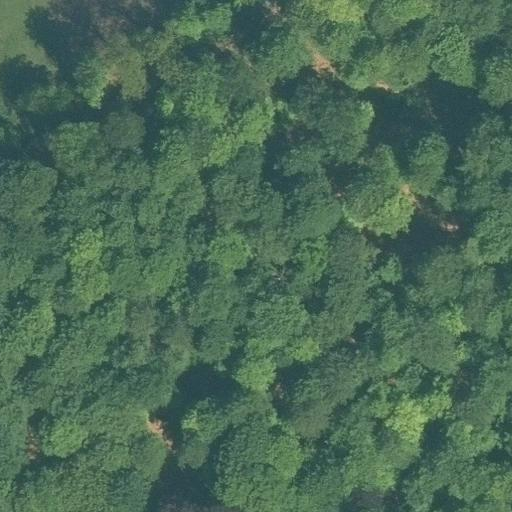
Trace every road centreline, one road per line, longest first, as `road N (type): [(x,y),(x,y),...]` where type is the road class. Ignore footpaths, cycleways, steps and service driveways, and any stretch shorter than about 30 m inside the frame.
road 1 (track): [(0,181),(294,0)]
road 2 (track): [(239,18),(287,179)]
